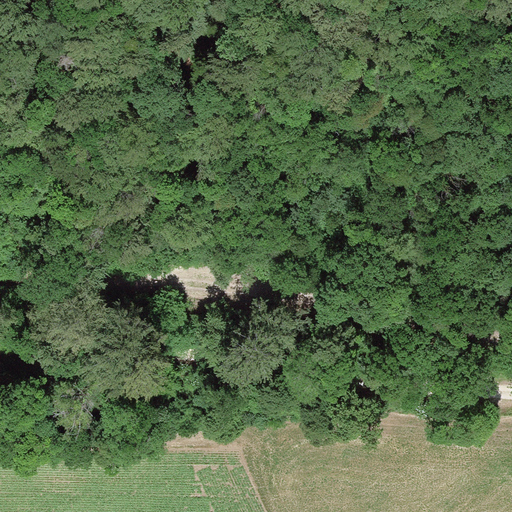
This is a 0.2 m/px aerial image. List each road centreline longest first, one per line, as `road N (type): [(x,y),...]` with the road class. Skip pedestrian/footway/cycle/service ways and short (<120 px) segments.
road 1 (track): [(0,273),(244,290),(511,338)]
road 2 (track): [(0,342),(213,355),(511,394)]
